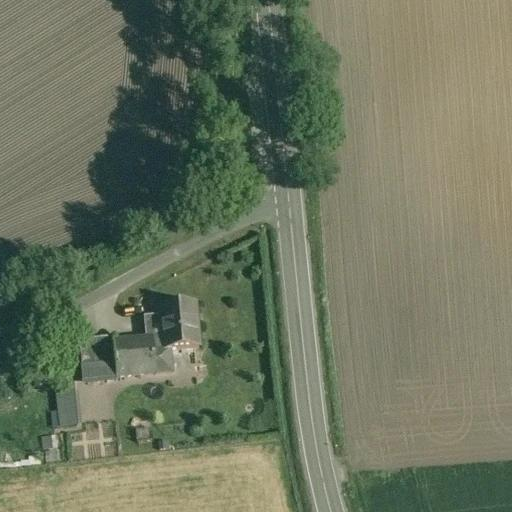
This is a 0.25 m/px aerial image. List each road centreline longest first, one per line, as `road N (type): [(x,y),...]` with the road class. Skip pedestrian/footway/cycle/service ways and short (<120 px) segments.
road 1 (unclassified): [(294,216),(0,351)]
road 2 (secondary): [(294,216),(308,372),(333,511)]
road 3 (secondary): [(268,0),(294,216)]
